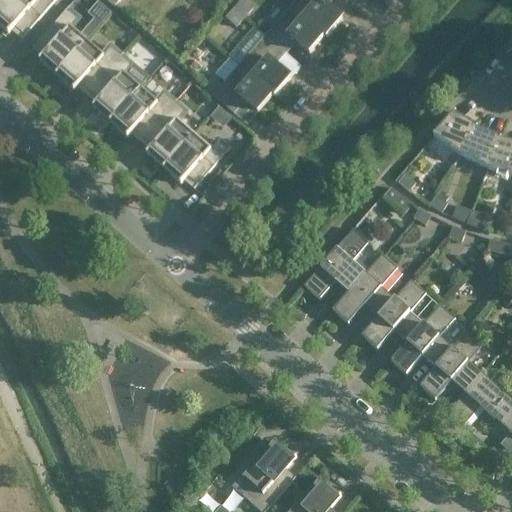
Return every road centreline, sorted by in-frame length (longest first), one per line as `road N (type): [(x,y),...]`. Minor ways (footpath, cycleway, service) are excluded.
road 1 (residential): [(178,265),(467,511)]
road 2 (residential): [(178,265),(404,0)]
road 3 (residential): [(178,265),(0,109)]
